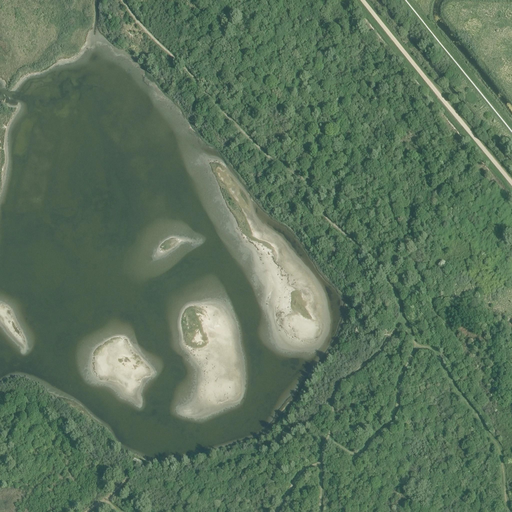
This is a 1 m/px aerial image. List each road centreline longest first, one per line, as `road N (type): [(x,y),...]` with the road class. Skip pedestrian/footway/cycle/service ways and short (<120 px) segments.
road 1 (track): [(402,317),(382,270),(323,213),(299,173),(245,133),(122,0)]
road 2 (track): [(510,511),(496,443),(443,369),(436,346),(415,345)]
road 3 (track): [(415,345),(392,418),(364,449),(349,453),(328,437)]
road 4 (track): [(402,317),(335,388),(328,437)]
